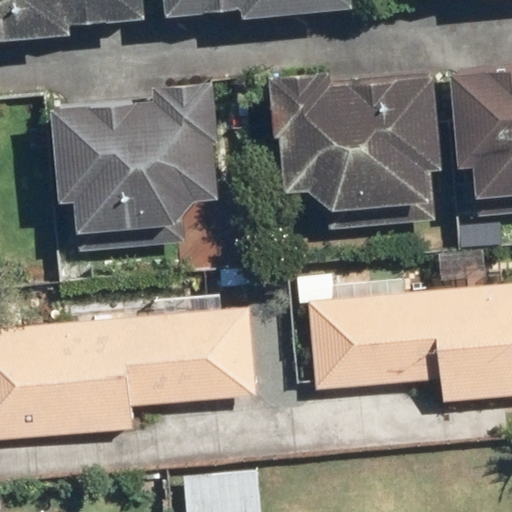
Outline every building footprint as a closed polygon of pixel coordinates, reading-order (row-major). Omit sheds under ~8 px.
[(147,0),(0,0),(0,30),(76,26),(75,14),(148,9),(147,0)] [(170,0),(171,7),(236,0),(245,0),(247,9),(338,0),(170,0)] [(511,59),(455,63),(461,158),(477,157),(479,190),(511,188),(511,59)] [(335,62),(272,67),(278,126),(285,125),(290,182),(309,180),(334,201),(432,192),(430,161),(447,160),(439,64),(336,73),(335,62)] [(159,93),(56,100),(63,195),(78,194),(80,223),(178,216),(203,189),(224,188),(220,134),(225,134),(220,71),(157,75),(159,93)] [(511,280),(308,297),(316,383),(440,373),(442,395),(511,389),(511,280)] [(250,302),(0,323),(0,435),(135,424),(133,400),(257,389),(250,302)] [(183,474),(187,511),(261,511),(256,466),(183,474)]
